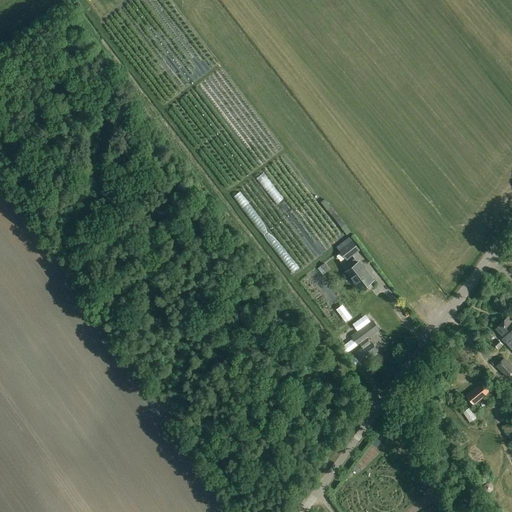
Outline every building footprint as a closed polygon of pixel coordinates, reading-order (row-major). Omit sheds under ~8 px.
[(268,184),(263,188),(274,202),(278,199),(268,184)] [(353,241),(340,251),(347,259),(359,249),(353,241)] [(361,289),(373,280),(359,262),(347,271),(361,289)] [(352,331),(367,322),(362,314),(347,324),(352,331)] [(511,340),(511,321),(508,317),(496,328),(504,337),(503,338),(508,344),(511,340)] [(367,338),(379,329),(373,321),(352,337),(358,345),(360,344),(363,348),(355,354),(361,362),(378,350),(372,342),(371,343),(367,338)] [(498,339),(493,344),(498,349),(503,344),(498,339)] [(497,365),(508,377),(511,373),(511,366),(504,358),(497,365)] [(483,383),(467,396),(474,404),(488,392),(492,397),(494,396),(490,390),(490,391),(483,383)]
